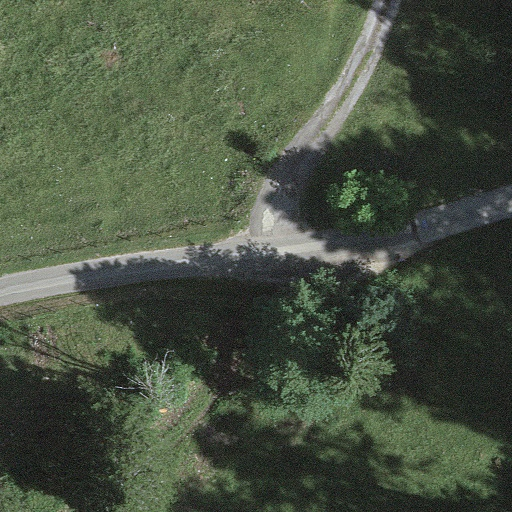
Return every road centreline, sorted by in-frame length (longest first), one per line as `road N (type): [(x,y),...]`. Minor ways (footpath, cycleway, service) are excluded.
road 1 (unclassified): [(0,292),(67,276),(268,253),(511,197)]
road 2 (track): [(386,0),(355,82),(268,253)]
